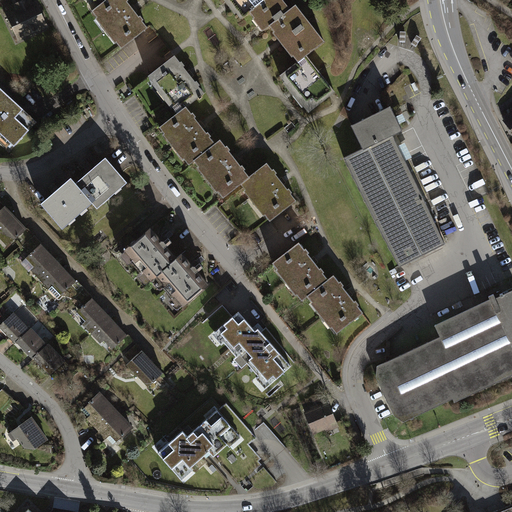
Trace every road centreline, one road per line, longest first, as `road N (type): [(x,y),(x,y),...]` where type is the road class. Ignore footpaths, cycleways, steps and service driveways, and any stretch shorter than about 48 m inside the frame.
road 1 (tertiary): [(511,418),(318,491),(223,511)]
road 2 (residential): [(120,120),(233,264)]
road 3 (residential): [(77,492),(72,435),(61,415),(0,360)]
road 4 (secondary): [(445,27),(511,169)]
road 5 (residential): [(53,0),(120,120)]
road 6 (residential): [(120,120),(48,166),(0,172)]
